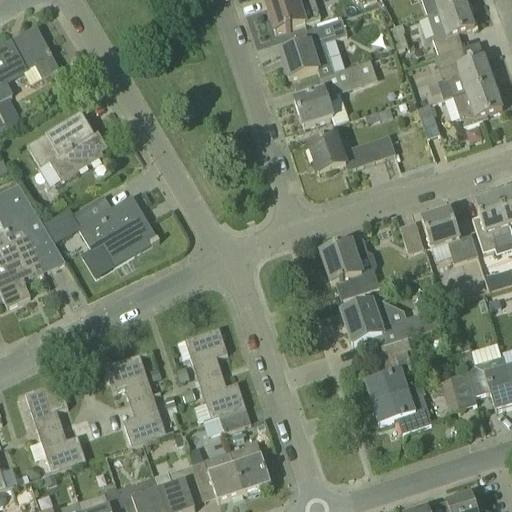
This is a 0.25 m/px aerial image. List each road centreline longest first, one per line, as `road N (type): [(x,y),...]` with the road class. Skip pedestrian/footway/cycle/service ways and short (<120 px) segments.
road 1 (residential): [(228,262),(69,0)]
road 2 (residential): [(318,511),(228,262)]
road 3 (residential): [(0,372),(228,262)]
road 4 (residential): [(295,237),(219,0)]
road 5 (residential): [(295,237),(511,164)]
road 6 (unclassified): [(329,511),(496,456)]
